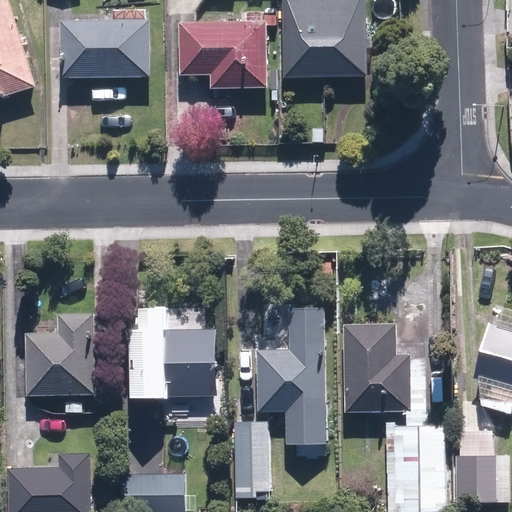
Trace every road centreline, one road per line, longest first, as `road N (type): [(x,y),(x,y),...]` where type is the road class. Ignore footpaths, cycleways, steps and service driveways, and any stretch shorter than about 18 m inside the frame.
road 1 (residential): [(460,199),(0,204)]
road 2 (residential): [(460,199),(454,0)]
